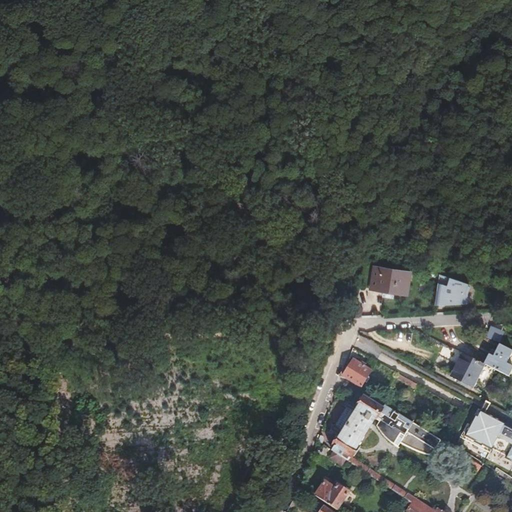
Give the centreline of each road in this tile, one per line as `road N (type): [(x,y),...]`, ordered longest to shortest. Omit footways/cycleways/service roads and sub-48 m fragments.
road 1 (track): [(347,330),(208,172),(76,0)]
road 2 (residential): [(511,317),(347,330),(309,441),(274,511)]
